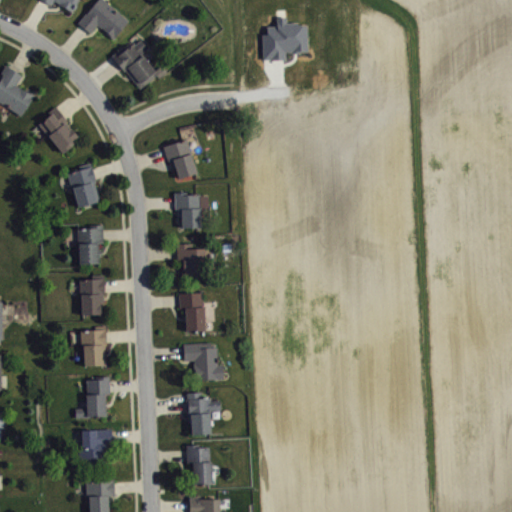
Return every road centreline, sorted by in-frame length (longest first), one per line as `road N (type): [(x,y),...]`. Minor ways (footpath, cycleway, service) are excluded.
road 1 (residential): [(0,19),(76,72),(118,130),(132,167),(151,511)]
road 2 (residential): [(118,130),(180,103),(234,97)]
